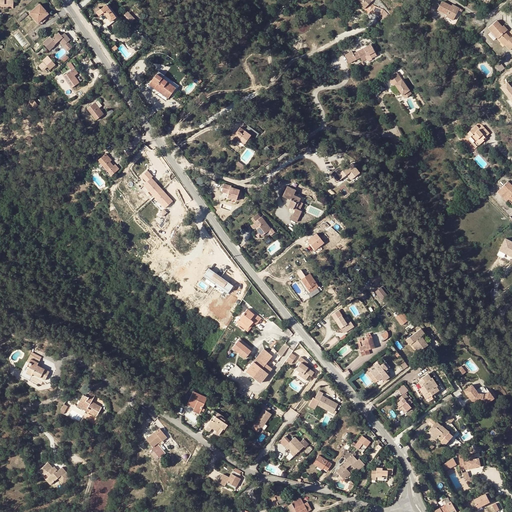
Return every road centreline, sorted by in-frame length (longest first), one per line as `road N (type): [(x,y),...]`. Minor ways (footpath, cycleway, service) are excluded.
road 1 (tertiary): [(406,466),(214,231),(59,0)]
road 2 (unknown): [(173,170),(255,177),(328,128),(317,93),(346,85),(349,71)]
road 3 (unknown): [(154,141),(250,98),(287,62),(370,21)]
road 4 (residential): [(63,353),(265,478)]
road 5 (residential): [(265,478),(388,510)]
